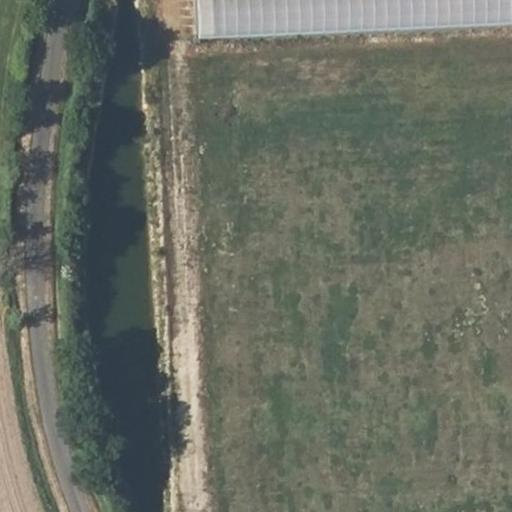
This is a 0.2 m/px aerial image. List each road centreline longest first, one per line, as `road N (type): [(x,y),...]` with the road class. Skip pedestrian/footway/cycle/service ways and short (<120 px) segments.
road 1 (track): [(113,0),(89,133),(87,366),(142,511)]
road 2 (unclassified): [(78,511),(58,462),(38,352),(31,223),(59,0)]
